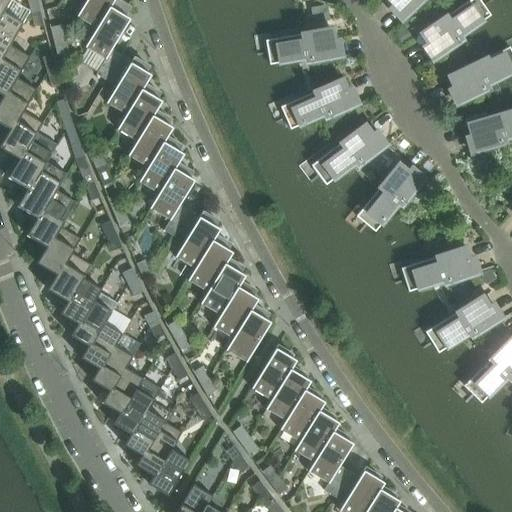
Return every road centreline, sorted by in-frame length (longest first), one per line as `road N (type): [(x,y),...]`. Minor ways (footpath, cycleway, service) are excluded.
road 1 (residential): [(152,0),(225,180),(292,306),(443,511)]
road 2 (residential): [(511,253),(457,187),(353,0)]
road 3 (residential): [(126,511),(66,413),(0,260)]
